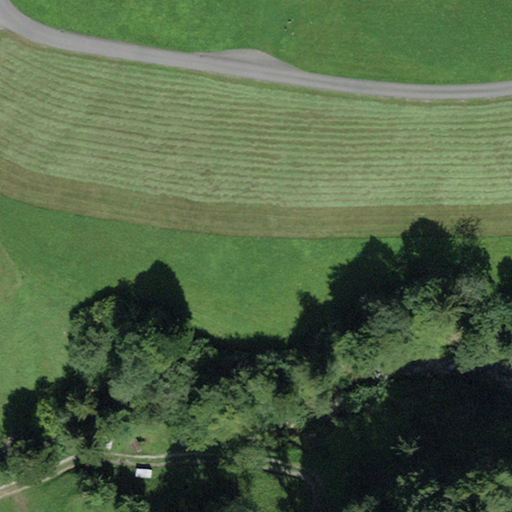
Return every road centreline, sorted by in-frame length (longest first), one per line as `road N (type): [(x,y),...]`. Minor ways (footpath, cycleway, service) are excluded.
road 1 (unclassified): [(0,7),(36,32),(75,42),(246,70),(415,91),(511,88)]
road 2 (track): [(0,492),(95,451),(303,469)]
